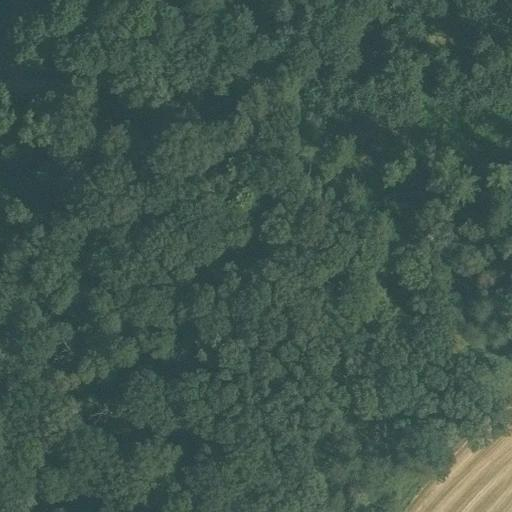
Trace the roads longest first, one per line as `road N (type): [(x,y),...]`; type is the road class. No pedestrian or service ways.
road 1 (track): [(511,382),(241,87)]
road 2 (track): [(241,87),(511,65)]
road 3 (track): [(18,90),(241,87)]
road 4 (track): [(403,511),(420,477),(511,393)]
